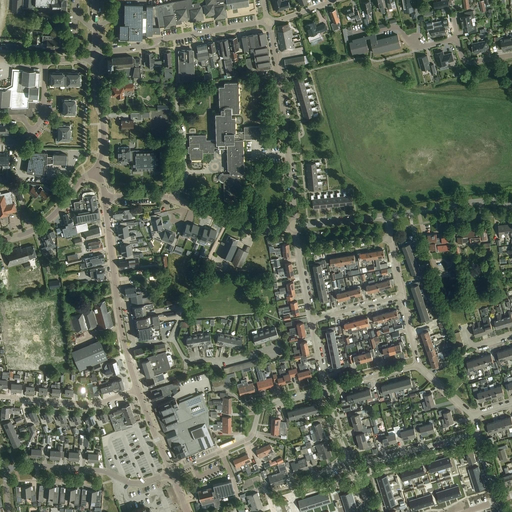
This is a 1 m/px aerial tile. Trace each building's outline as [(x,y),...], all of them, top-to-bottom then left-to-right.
[(54,21),(55,11),(66,11),(66,0),(12,0),(12,11),(21,12),(21,7),(33,8),(33,4),(41,5),(41,12),(37,12),(37,20),(54,21)] [(184,0),(183,0),(178,1),(181,20),(188,19),(188,17),(184,0)] [(191,0),(184,0),(188,17),(191,16),(192,20),(195,19),(192,4),(191,0)] [(227,8),(225,0),(205,0),(206,5),(203,5),(205,15),(215,13),(216,18),(225,16),(224,9),(227,8)] [(225,0),(227,8),(228,10),(232,9),(249,6),(248,0),(225,0)] [(280,0),(272,0),(273,0),(276,12),(283,10),(283,9),(289,7),(287,0),(286,0),(281,2),(280,0)] [(383,7),(381,0),(375,0),(375,4),(376,3),(377,7),(380,6),(382,13),(385,13),(384,6),(383,7)] [(387,0),(388,3),(387,3),(389,9),(392,8),(395,8),(394,0),(393,0),(387,0)] [(419,0),(412,0),(402,2),(404,12),(415,10),(414,3),(416,3),(417,6),(421,6),(419,0)] [(448,0),(445,0),(437,2),(439,9),(450,6),(448,0)] [(178,1),(171,2),(175,25),(182,24),(181,20),(178,1)] [(368,19),(370,19),(368,12),(372,11),(371,8),(371,7),(371,4),(370,4),(369,1),(363,3),(365,13),(366,19),(364,19),(365,26),(369,25),(368,19)] [(171,2),(156,6),(160,28),(175,25),(171,2)] [(199,2),(192,4),(195,19),(202,18),(199,2)] [(156,5),(156,6),(146,6),(146,9),(145,9),(143,9),(143,5),(125,4),(125,22),(125,26),(142,26),(144,34),(147,34),(160,34),(160,33),(160,32),(160,28),(156,6),(156,5)] [(344,11),(345,11),(344,12),(345,15),(346,15),(346,16),(350,15),(352,19),(356,17),(357,20),(361,19),(357,11),(354,12),(353,7),(344,11)] [(339,29),(338,25),(340,25),(338,18),(339,18),(338,15),(337,15),(335,10),(333,11),(333,10),(331,11),(331,12),(330,12),(332,16),(331,17),(332,20),(333,19),(334,23),(331,24),(334,31),(339,29)] [(461,17),(462,24),(472,22),(471,18),(474,17),(473,11),(466,12),(466,16),(461,17)] [(437,22),(437,25),(439,35),(446,33),(445,28),(448,27),(446,20),(441,21),(437,22)] [(316,28),(314,22),(306,25),(307,30),(309,36),(308,37),(310,42),(322,38),(319,33),(327,30),(325,24),(319,26),(319,27),(316,28)] [(437,22),(433,22),(427,24),(429,31),(432,30),(433,36),(439,35),(437,25),(437,22)] [(472,22),(462,24),(463,31),(469,30),(470,33),(477,31),(476,25),(473,26),(472,22)] [(279,29),(277,30),(280,51),(294,48),(291,29),(290,29),(290,26),(289,27),(288,24),(278,26),(279,29)] [(142,26),(125,26),(125,29),(120,29),(120,39),(129,39),(129,40),(133,40),(133,38),(142,38),(142,34),(144,34),(142,26)] [(271,68),(264,34),(253,36),(253,35),(242,37),(244,51),(250,50),(250,52),(253,51),(257,70),(271,68)] [(53,36),(42,35),(42,43),(47,44),(46,48),(59,49),(59,40),(53,40),(53,36)] [(374,53),(400,47),(397,35),(390,37),(390,40),(372,44),(374,53)] [(509,49),(507,39),(503,39),(503,36),(496,38),(498,45),(501,44),(503,50),(509,49)] [(231,52),(232,60),(232,61),(238,60),(236,51),(239,50),(238,48),(239,47),(238,42),(237,43),(236,38),(229,39),(231,52)] [(353,54),(368,50),(365,38),(350,42),(353,54)] [(222,40),(217,41),(219,56),(223,55),(224,60),(231,59),(227,39),(222,40)] [(488,47),(487,41),(478,42),(478,43),(472,44),(473,52),(481,51),(481,52),(485,51),(485,47),(488,47)] [(207,44),(209,53),(209,57),(216,56),(214,42),(210,43),(209,43),(208,43),(207,44)] [(196,51),(198,60),(201,60),(202,67),(210,66),(209,58),(206,45),(197,46),(197,51),(196,51)] [(178,51),(179,82),(194,81),(194,51),(191,51),(191,49),(181,50),(181,51),(178,51)] [(444,55),(443,51),(435,53),(439,67),(447,64),(446,63),(454,61),(452,53),(447,54),(447,55),(444,55)] [(155,56),(152,56),(152,52),(146,53),(146,54),(146,58),(146,62),(144,62),(144,67),(150,66),(150,67),(149,67),(149,69),(153,69),(153,67),(161,67),(161,61),(155,62),(155,56)] [(170,77),(167,52),(164,52),(164,62),(164,63),(164,65),(165,65),(165,66),(162,66),(162,82),(162,86),(167,85),(166,81),(170,81),(170,77)] [(418,58),(419,60),(422,70),(430,68),(431,73),(436,72),(433,64),(430,65),(427,55),(418,58)] [(307,56),(284,60),(286,68),(309,63),(307,56)] [(135,68),(133,77),(140,77),(140,67),(139,67),(139,65),(140,65),(140,60),(139,59),(135,59),(132,57),(112,58),(112,60),(107,61),(107,66),(112,65),(112,67),(133,66),(135,64),(136,64),(136,67),(135,68)] [(0,106),(9,107),(9,108),(12,108),(15,108),(18,108),(21,108),(24,108),(27,108),(29,108),(29,105),(29,101),(35,102),(39,102),(40,73),(35,73),(35,71),(23,70),(23,72),(14,71),(13,86),(6,90),(0,89),(0,106)] [(75,72),(75,71),(71,71),(71,72),(59,72),(59,71),(55,71),(55,72),(52,72),(52,74),(49,74),(49,86),(81,86),(81,73),(78,73),(78,72),(75,72)] [(294,81),(296,87),(304,84),(304,86),(307,85),(307,83),(304,83),(302,78),(294,81)] [(263,139),(263,126),(244,127),(244,132),(235,132),(235,117),(231,117),(231,114),(239,113),(238,82),(225,83),(224,83),(224,86),(221,87),(219,87),(219,110),(221,110),(221,113),(215,114),(216,140),(206,140),(206,135),(189,136),(189,147),(188,147),(188,153),(190,153),(190,156),(190,158),(192,160),(201,160),(203,158),(203,156),(203,153),(214,153),(214,148),(227,148),(228,169),(228,170),(230,170),(230,174),(223,174),(221,175),(220,176),(220,177),(220,179),(221,180),(222,181),(223,182),(224,182),(224,201),(233,201),(234,201),(234,200),(235,200),(235,199),(235,197),(240,197),(240,179),(240,178),(239,178),(238,178),(238,174),(244,174),(246,173),(247,172),(247,171),(247,169),(247,168),(246,167),(244,166),(243,140),(261,139),(263,139)] [(134,90),(133,83),(123,83),(123,86),(111,87),(111,92),(111,93),(111,95),(111,96),(116,96),(116,98),(124,98),(124,90),(134,90)] [(296,87),(297,93),(306,91),(306,92),(309,91),(309,90),(308,89),(306,90),(304,86),(304,84),(296,87)] [(297,93),(299,100),(308,97),(308,98),(311,97),(311,96),(310,95),(307,96),(306,92),(306,91),(297,93)] [(299,100),(301,106),(310,103),(310,104),(313,103),(312,101),(309,102),(308,98),(308,97),(299,100)] [(301,106),(303,112),(311,110),(312,111),(315,110),(314,109),(314,108),(311,108),(310,104),(310,103),(301,106)] [(311,110),(303,112),(305,118),(313,116),(313,117),(316,116),(316,114),(313,115),(312,111),(311,110)] [(142,120),(141,113),(130,113),(131,120),(121,121),(121,128),(126,128),(126,127),(133,127),(133,117),(137,117),(137,120),(142,120)] [(9,130),(9,121),(4,121),(4,126),(0,125),(0,133),(5,134),(5,130),(9,130)] [(129,147),(118,148),(119,161),(121,161),(121,165),(127,164),(127,160),(130,160),(132,160),(132,165),(133,171),(149,170),(149,172),(159,171),(159,163),(158,150),(138,151),(138,150),(132,150),(132,151),(132,152),(130,152),(129,147)] [(29,158),(27,172),(43,175),(44,173),(45,163),(47,163),(49,163),(53,162),(53,163),(67,163),(67,154),(59,154),(59,152),(55,152),(55,154),(53,154),(53,156),(49,156),(47,156),(47,152),(30,152),(30,158),(29,158)] [(306,164),(307,171),(316,170),(316,169),(316,165),(318,164),(318,162),(315,162),(315,163),(306,164)] [(307,171),(308,177),(317,176),(317,175),(316,171),(319,171),(319,169),(316,169),(316,170),(307,171)] [(308,177),(308,184),(317,183),(317,182),(317,178),(320,177),(320,175),(317,175),(317,176),(308,177)] [(317,183),(308,184),(309,190),(318,189),(317,184),(320,184),(320,181),(317,182),(317,183)] [(42,188),(40,186),(37,190),(33,187),(28,193),(34,198),(37,195),(40,198),(41,197),(44,199),(45,199),(46,198),(46,197),(48,194),(42,189),(42,188)] [(14,203),(13,203),(10,192),(5,193),(1,194),(6,216),(9,216),(8,213),(16,211),(14,203)] [(92,192),(91,192),(85,193),(84,193),(83,194),(82,195),(82,196),(82,197),(82,200),(80,200),(80,201),(79,202),(79,204),(74,205),(76,212),(74,213),(76,225),(75,225),(77,233),(88,230),(86,223),(85,223),(85,221),(99,219),(96,204),(98,203),(98,201),(96,201),(95,195),(94,194),(94,193),(93,192),(92,192)] [(345,196),(346,205),(352,205),(351,196),(346,196),(346,193),(343,194),(344,196),(345,196)] [(337,194),(337,197),(338,197),(339,206),(346,205),(345,196),(344,196),(339,197),(339,194),(337,194)] [(324,195),(324,198),(325,198),(326,207),(332,207),(332,198),(331,198),(326,198),(326,195),(324,195)] [(330,195),(331,198),(332,198),(332,207),(339,206),(338,197),(337,197),(333,198),(333,195),(330,195)] [(313,208),(319,208),(319,199),(318,199),(313,199),(313,196),(311,197),(311,200),(312,200),(313,208)] [(319,208),(326,207),(325,198),(324,198),(320,199),(320,196),(317,196),(318,199),(319,199),(319,208)] [(123,220),(128,219),(131,219),(132,217),(131,214),(133,213),(132,209),(113,212),(113,218),(115,219),(123,218),(123,220)] [(69,220),(67,214),(63,216),(66,227),(56,230),(58,234),(61,233),(62,238),(77,234),(74,225),(73,225),(71,219),(69,220)] [(157,214),(143,217),(144,221),(150,220),(151,224),(152,224),(162,222),(161,217),(158,217),(157,214)] [(120,226),(117,226),(118,232),(128,231),(128,226),(135,225),(134,220),(120,222),(120,226)] [(151,224),(149,225),(152,239),(162,230),(161,229),(161,228),(163,227),(162,222),(152,224),(151,224)] [(187,224),(182,236),(188,238),(189,236),(188,236),(192,226),(187,224)] [(192,226),(188,236),(189,236),(194,238),(199,226),(193,224),(192,226)] [(100,228),(98,227),(83,232),(85,239),(100,235),(101,233),(100,228)] [(204,228),(199,240),(205,243),(206,240),(210,230),(204,228)] [(206,240),(212,243),(216,231),(210,228),(210,230),(206,240)] [(162,230),(152,239),(161,242),(161,241),(166,243),(170,232),(165,230),(164,232),(163,232),(162,230)] [(46,247),(41,249),(45,259),(53,255),(50,248),(55,246),(54,243),(51,238),(56,236),(53,231),(45,235),(46,236),(42,237),(46,247)] [(128,231),(118,232),(119,237),(122,237),(122,241),(123,241),(136,239),(136,238),(136,235),(129,235),(128,231)] [(461,237),(458,238),(458,244),(463,244),(463,243),(468,243),(468,241),(470,241),(471,243),(481,242),(481,240),(482,240),(486,240),(485,231),(481,232),(482,234),(478,235),(478,234),(477,234),(476,234),(476,235),(474,235),(474,231),(463,232),(463,234),(463,237),(461,237)] [(170,232),(166,243),(171,244),(168,250),(173,252),(178,238),(174,237),(175,234),(170,232)] [(437,237),(436,234),(427,235),(428,243),(429,243),(430,250),(436,249),(436,251),(450,249),(449,241),(448,241),(447,236),(437,237)] [(223,244),(218,255),(230,261),(236,248),(235,246),(238,240),(229,235),(226,241),(224,240),(223,242),(222,242),(221,243),(223,244)] [(123,244),(120,245),(121,250),(132,249),(132,244),(138,243),(137,238),(136,238),(136,239),(123,241),(123,244)] [(101,244),(100,241),(88,243),(89,251),(103,248),(102,244),(101,244)] [(404,252),(411,250),(410,244),(411,244),(410,241),(404,243),(405,246),(402,247),(404,252)] [(282,248),(274,249),(275,252),(278,252),(289,250),(289,244),(282,244),(282,248)] [(36,257),(33,245),(21,249),(21,247),(4,252),(9,267),(27,261),(27,260),(31,259),(31,258),(36,257)] [(248,252),(238,248),(232,263),(241,267),(248,252)] [(132,249),(121,250),(122,255),(125,255),(125,259),(139,257),(139,253),(133,253),(132,249)] [(404,252),(406,258),(415,255),(414,252),(413,253),(411,250),(404,252)] [(371,252),(373,259),(376,258),(377,269),(380,269),(380,265),(380,264),(379,261),(378,258),(379,258),(377,251),(371,252)] [(366,253),(360,254),(361,261),(364,260),(365,263),(365,264),(368,263),(367,263),(367,260),(366,253)] [(83,259),(84,263),(88,262),(90,261),(93,260),(93,261),(103,259),(104,258),(104,256),(102,254),(83,259)] [(406,258),(408,264),(416,261),(415,258),(416,257),(415,255),(406,258)] [(343,264),(346,263),(347,269),(350,268),(350,265),(348,256),(342,257),(343,264)] [(104,263),(103,259),(93,261),(93,260),(90,261),(88,262),(84,263),(85,268),(89,267),(89,266),(104,263)] [(120,265),(120,267),(121,268),(129,267),(129,264),(131,264),(136,264),(135,259),(130,260),(126,260),(126,261),(120,262),(120,265)] [(315,265),(313,266),(314,271),(322,270),(321,267),(326,266),(325,260),(321,260),(322,261),(315,262),(315,265)] [(416,261),(408,264),(411,269),(418,267),(420,267),(419,264),(417,265),(416,261)] [(285,267),(277,269),(278,272),(292,269),(291,263),(284,264),(285,267)] [(99,268),(89,269),(90,271),(91,278),(97,277),(97,280),(106,279),(106,278),(106,277),(106,276),(105,276),(104,269),(103,269),(103,267),(99,268)] [(418,267),(411,269),(413,275),(415,274),(416,277),(423,274),(421,272),(420,272),(418,267)] [(292,269),(278,272),(279,275),(283,274),(284,277),(287,277),(293,275),(292,269)] [(383,277),(386,288),(391,287),(390,280),(387,280),(386,276),(383,277)] [(56,282),(49,284),(50,290),(60,288),(59,280),(55,280),(56,282)] [(378,283),(375,284),(374,280),(371,281),(374,291),(380,290),(378,283)] [(414,286),(411,287),(413,292),(420,289),(419,285),(420,284),(419,281),(413,284),(414,286)] [(287,287),(279,288),(280,291),(294,288),(293,282),(286,283),(287,287)] [(356,286),(354,287),(356,296),(362,295),(360,288),(357,288),(356,286)] [(131,296),(131,298),(136,297),(141,296),(140,291),(136,292),(136,287),(125,289),(126,296),(131,296)] [(341,288),(342,290),(344,299),(350,298),(348,291),(346,291),(345,287),(341,288)] [(294,288),(280,291),(280,294),(283,294),(288,293),(289,296),(286,297),(287,300),(293,299),(292,295),(295,294),(294,288)] [(327,288),(318,290),(319,297),(327,295),(326,291),(328,290),(327,288)] [(420,289),(413,292),(415,298),(424,295),(423,293),(422,293),(420,289)] [(327,295),(319,297),(320,301),(323,301),(323,304),(330,302),(330,299),(328,300),(327,295)] [(424,295),(415,298),(417,304),(424,302),(423,298),(425,298),(424,295)] [(131,298),(133,307),(138,306),(143,305),(143,303),(154,302),(154,300),(157,300),(156,296),(142,298),(142,296),(141,296),(136,297),(131,298)] [(291,306),(283,307),(284,310),(291,309),(298,307),(297,301),(294,302),(293,299),(287,300),(287,303),(290,303),(291,306)] [(93,310),(80,314),(67,317),(71,333),(98,326),(99,330),(113,326),(109,312),(107,312),(104,301),(94,304),(95,309),(93,309),(93,310)] [(424,302),(417,304),(419,310),(428,307),(427,305),(427,304),(425,305),(424,302)] [(138,306),(133,307),(133,308),(132,308),(132,312),(133,311),(135,319),(134,319),(135,323),(138,339),(161,335),(160,324),(158,315),(145,317),(144,309),(153,308),(152,303),(143,305),(138,306)] [(428,307),(419,310),(421,317),(429,314),(427,310),(429,309),(428,307)] [(391,312),(385,313),(387,320),(390,319),(391,323),(394,323),(391,312)] [(429,314),(421,317),(423,322),(425,321),(426,323),(427,323),(433,321),(432,320),(432,318),(430,319),(429,314)] [(502,327),(508,325),(506,317),(502,318),(501,314),(499,315),(502,327)] [(379,315),(373,316),(375,323),(378,323),(378,324),(378,326),(379,326),(382,325),(379,315)] [(496,329),(502,327),(499,315),(497,316),(498,320),(494,321),(496,329)] [(485,325),(487,332),(493,330),(489,318),(487,318),(488,323),(484,324),(485,325)] [(362,320),(356,321),(359,331),(361,330),(364,329),(362,320)] [(353,334),(353,333),(359,331),(356,321),(350,323),(352,329),(353,334)] [(477,323),(479,327),(481,335),(487,333),(487,332),(485,325),(481,326),(480,322),(477,323)] [(289,329),(290,332),(304,329),(303,323),(296,324),(297,327),(292,328),(289,329)] [(350,334),(353,334),(352,329),(350,323),(344,324),(346,331),(349,331),(350,334)] [(479,327),(475,328),(474,324),(472,325),(476,337),(481,335),(479,327)] [(269,329),(273,340),(275,340),(274,338),(278,337),(275,327),(269,329)] [(327,337),(335,335),(334,331),(336,330),(335,327),(328,329),(328,332),(326,332),(327,337)] [(269,328),(263,330),(267,341),(270,340),(271,341),(273,340),(269,329),(269,328)] [(423,339),(430,336),(428,331),(430,331),(429,328),(423,330),(423,333),(421,333),(423,339)] [(257,332),(257,333),(258,333),(261,344),(263,343),(263,342),(267,341),(263,330),(257,332)] [(206,348),(205,345),(203,334),(204,334),(203,333),(197,334),(199,345),(203,345),(203,346),(204,349),(206,348)] [(220,346),(222,346),(224,335),(218,333),(218,335),(217,334),(216,337),(217,337),(216,343),(220,344),(220,346)] [(224,345),(228,346),(230,335),(224,333),(224,335),(222,346),(224,346),(224,345)] [(258,333),(257,333),(252,335),(255,345),(259,343),(259,345),(261,344),(258,333)] [(232,348),(234,349),(236,337),(236,336),(230,335),(228,346),(232,347),(232,348)] [(336,340),(335,335),(327,337),(329,344),(338,342),(337,339),(336,340)] [(192,336),(191,336),(185,337),(186,338),(185,338),(185,341),(186,341),(187,347),(191,346),(191,348),(193,347),(192,336)] [(430,336),(423,339),(425,345),(434,342),(433,339),(432,336),(430,337),(430,336)] [(236,337),(234,349),(236,349),(236,348),(240,349),(242,339),(236,337)] [(71,352),(79,371),(108,359),(99,340),(71,352)] [(433,345),(435,344),(440,342),(439,340),(434,342),(425,345),(427,350),(434,348),(433,345)] [(394,344),(396,353),(402,351),(401,349),(404,348),(402,342),(399,342),(400,344),(394,345),(394,344)] [(392,346),(388,347),(390,355),(396,353),(394,344),(391,344),(392,346)] [(135,349),(137,356),(149,354),(147,347),(135,349)] [(390,355),(388,347),(383,348),(383,347),(380,347),(381,354),(384,354),(385,356),(390,355)] [(438,353),(437,351),(438,350),(437,347),(434,348),(427,350),(429,356),(438,353)] [(367,361),(373,359),(372,357),(375,356),(373,349),(370,350),(370,352),(365,353),(365,351),(367,361)] [(511,357),(509,349),(503,351),(506,360),(507,359),(511,358),(511,361),(511,357)] [(363,354),(359,355),(361,362),(367,361),(365,351),(362,352),(363,354)] [(506,360),(503,351),(497,353),(498,357),(496,357),(498,366),(501,365),(500,362),(505,360),(506,364),(508,364),(507,359),(506,360)] [(149,360),(142,362),(147,377),(171,369),(170,365),(168,360),(167,356),(166,352),(148,357),(149,360)] [(438,353),(429,356),(431,362),(438,359),(441,358),(440,355),(439,356),(438,353)] [(361,362),(359,355),(357,356),(356,354),(348,356),(350,363),(353,362),(355,362),(356,364),(361,362)] [(491,354),(485,356),(488,365),(489,365),(492,364),(493,368),(497,367),(496,362),(494,363),(491,354)] [(485,356),(479,358),(481,367),(483,367),(486,366),(488,370),(490,369),(489,365),(488,365),(485,356)] [(301,363),(303,371),(305,377),(311,376),(310,369),(309,367),(306,365),(305,365),(304,363),(307,362),(306,358),(300,360),(301,363)] [(476,369),(477,369),(480,368),(482,372),(484,371),(483,367),(481,367),(479,358),(473,360),(476,369)] [(438,359),(431,362),(433,368),(435,367),(436,369),(443,367),(442,364),(440,365),(438,359)] [(340,360),(332,362),(333,367),(335,367),(337,370),(343,368),(343,365),(341,366),(340,360)] [(476,369),(473,360),(467,362),(468,366),(465,367),(468,376),(471,375),(470,371),(474,369),(476,373),(478,373),(477,369),(476,369)] [(105,367),(106,371),(107,375),(119,372),(116,361),(109,363),(109,364),(106,364),(105,367)] [(300,372),(297,373),(296,368),(292,370),(294,376),(294,377),(298,376),(299,379),(305,377),(303,371),(301,363),(298,364),(300,372)] [(280,365),(281,369),(285,383),(291,381),(290,378),(294,377),(294,376),(292,370),(288,371),(289,373),(286,374),(284,368),(285,368),(284,364),(280,365)] [(279,384),(285,383),(281,369),(278,369),(280,376),(277,377),(276,374),(272,375),(274,382),(278,381),(279,384)] [(266,388),(261,371),(257,372),(259,381),(256,382),(258,390),(266,388)] [(261,371),(266,388),(273,386),(271,378),(267,379),(264,371),(262,372),(261,371)] [(2,380),(2,387),(7,387),(8,377),(10,377),(10,372),(3,372),(2,380)] [(165,379),(163,372),(157,375),(157,374),(152,376),(153,378),(146,381),(146,382),(146,383),(146,384),(147,385),(148,388),(152,386),(153,386),(155,386),(155,385),(156,385),(155,383),(165,379)] [(124,387),(122,379),(111,383),(111,382),(99,386),(102,394),(124,387)] [(246,379),(244,380),(247,393),(255,391),(252,383),(248,384),(246,379)] [(411,379),(406,380),(408,387),(412,386),(413,388),(416,387),(414,380),(411,381),(411,379)] [(247,393),(244,380),(241,381),(241,383),(237,384),(237,387),(240,395),(247,393)] [(406,380),(400,382),(402,391),(404,390),(403,389),(408,387),(406,380)] [(56,382),(55,385),(52,384),(51,388),(52,388),(52,394),(60,394),(60,389),(59,389),(60,385),(60,382),(56,382)] [(152,393),(150,394),(153,401),(155,399),(156,400),(159,399),(164,397),(171,394),(170,390),(172,389),(179,387),(177,382),(150,390),(152,393)] [(400,382),(393,383),(395,391),(399,390),(399,392),(402,391),(400,382)] [(34,384),(29,383),(29,387),(26,386),(26,392),(34,392),(34,387),(33,387),(34,384)] [(393,383),(387,385),(389,392),(391,398),(393,398),(392,392),(395,391),(393,383)] [(495,387),(498,396),(504,394),(501,385),(497,387),(495,383),(493,383),(494,388),(495,387)] [(492,398),(498,396),(495,387),(494,388),(491,389),(489,384),(487,385),(488,389),(489,389),(492,398)] [(89,387),(90,390),(91,395),(99,394),(97,388),(97,389),(96,385),(89,387)] [(389,392),(387,385),(381,386),(382,388),(379,390),(381,396),(384,395),(384,394),(389,392)] [(73,386),(68,386),(68,390),(65,389),(65,395),(73,395),(73,390),(72,390),(73,386)] [(481,387),(482,391),(483,391),(486,400),(492,398),(489,389),(488,389),(484,391),(483,386),(481,387)] [(78,387),(78,390),(78,396),(86,396),(86,390),(85,390),(85,387),(78,387)] [(480,402),(486,400),(483,391),(482,391),(479,392),(477,388),(473,389),(476,399),(479,398),(480,402)] [(370,390),(365,391),(367,398),(372,397),(372,399),(375,398),(374,391),(371,392),(370,390)] [(424,399),(425,402),(433,400),(432,394),(426,395),(425,390),(420,392),(420,394),(421,399),(424,399)] [(365,391),(359,393),(361,401),(363,401),(363,399),(367,399),(367,398),(365,391)] [(158,406),(174,446),(174,447),(177,457),(179,456),(180,459),(199,452),(216,445),(215,441),(213,438),(209,427),(208,410),(202,393),(193,397),(180,402),(179,402),(179,403),(177,404),(175,399),(170,401),(159,405),(160,406),(158,406)] [(359,393),(353,394),(355,402),(355,403),(358,402),(361,401),(359,393)] [(351,411),(350,405),(349,403),(355,402),(353,394),(347,396),(348,398),(345,399),(347,405),(343,406),(345,412),(351,411)] [(433,400),(425,402),(422,403),(423,406),(425,411),(430,410),(430,407),(435,405),(433,400)] [(114,413),(109,414),(113,424),(112,424),(115,431),(121,429),(121,430),(127,428),(126,425),(131,423),(136,421),(130,407),(131,407),(130,403),(124,405),(121,406),(122,409),(113,412),(114,413)] [(2,407),(2,412),(9,412),(12,413),(13,413),(13,412),(14,412),(17,412),(17,408),(14,408),(7,407),(8,404),(3,404),(2,407)] [(316,404),(311,405),(313,413),(318,412),(318,413),(321,413),(319,406),(317,406),(316,404)] [(217,410),(222,410),(222,413),(231,413),(231,405),(217,405),(217,410)] [(311,405),(304,407),(307,416),(309,416),(309,414),(313,413),(311,405)] [(304,407),(299,409),(301,416),(304,415),(304,417),(307,416),(304,407)] [(299,409),(292,410),(294,418),(295,419),(298,419),(297,417),(301,416),(299,409)] [(294,418),(292,410),(287,412),(288,414),(285,415),(287,422),(285,422),(286,427),(290,427),(288,421),(290,421),(289,419),(294,418)] [(443,419),(445,419),(452,417),(450,411),(445,413),(444,410),(439,411),(440,417),(442,416),(443,419)] [(32,418),(33,420),(34,423),(39,421),(35,411),(30,413),(30,414),(27,415),(28,419),(32,418)] [(356,415),(351,417),(353,423),(361,421),(360,417),(363,416),(362,414),(362,411),(355,413),(356,415)] [(52,419),(49,412),(45,414),(45,415),(41,416),(43,420),(46,419),(47,421),(52,419)] [(108,420),(105,412),(100,414),(101,415),(97,416),(99,421),(102,419),(103,422),(108,420)] [(67,420),(64,413),(59,415),(59,416),(56,417),(57,421),(61,420),(61,422),(67,420)] [(81,421),(78,414),(73,416),(74,417),(70,418),(72,422),(75,421),(76,423),(81,421)] [(95,422),(92,415),(87,417),(88,418),(85,419),(86,423),(89,422),(90,424),(95,422)] [(445,419),(443,419),(442,420),(443,423),(442,423),(443,428),(449,427),(448,424),(454,423),(452,417),(445,419)] [(272,419),(271,423),(272,424),(272,426),(285,427),(286,427),(285,422),(280,422),(280,419),(272,419)] [(432,423),(426,425),(428,433),(435,431),(434,427),(437,426),(435,419),(432,420),(432,423)] [(505,419),(499,421),(502,430),(503,430),(506,429),(508,433),(510,432),(509,428),(508,428),(505,419)] [(361,421),(353,423),(355,430),(356,429),(359,428),(360,431),(367,429),(366,427),(365,427),(364,425),(362,425),(361,421)] [(499,421),(493,423),(496,432),(500,430),(502,435),(504,434),(503,430),(502,430),(499,421)] [(312,430),(314,433),(322,431),(321,427),(320,423),(309,426),(311,430),(312,430)] [(422,423),(416,425),(418,431),(420,431),(422,435),(428,433),(426,425),(423,426),(422,423)] [(496,432),(493,423),(487,425),(489,434),(494,432),(496,437),(498,436),(496,432)] [(213,424),(213,431),(217,431),(217,429),(222,429),(222,433),(230,433),(231,424),(222,424),(220,424),(217,424),(213,424)] [(414,428),(407,430),(409,438),(416,436),(415,432),(418,431),(416,425),(413,425),(414,428)] [(285,427),(272,426),(272,429),(271,429),(271,434),(281,435),(281,438),(286,438),(286,435),(285,435),(285,427)] [(403,428),(400,429),(397,430),(399,436),(401,436),(403,440),(409,438),(407,430),(404,431),(403,428)] [(356,435),(358,442),(366,439),(365,436),(368,435),(367,429),(360,431),(361,434),(356,435)] [(396,437),(399,436),(397,430),(394,430),(395,433),(388,435),(389,439),(391,443),(397,441),(396,437)] [(311,434),(313,441),(314,441),(325,438),(324,434),(323,435),(322,431),(314,433),(311,434)] [(389,439),(388,435),(385,436),(384,433),(378,435),(380,441),(382,441),(384,445),(391,443),(389,439)] [(366,439),(358,442),(360,448),(364,447),(365,450),(372,448),(371,445),(370,442),(367,443),(366,439)] [(326,442),(316,445),(317,449),(318,449),(319,452),(320,452),(328,449),(327,446),(327,445),(326,442)] [(265,446),(263,447),(263,448),(268,460),(270,459),(271,459),(269,454),(273,452),(270,444),(265,446)] [(31,456),(36,457),(37,449),(32,448),(32,447),(29,446),(29,450),(32,451),(31,456)] [(503,446),(497,448),(501,460),(501,462),(507,460),(507,458),(503,446)] [(260,448),(256,450),(259,458),(264,456),(266,461),(268,460),(263,448),(263,447),(260,448)] [(50,458),(55,458),(55,450),(50,450),(51,448),(47,448),(47,452),(50,452),(50,458)] [(319,452),(316,453),(317,457),(319,456),(320,460),(331,457),(330,453),(329,453),(328,449),(320,452),(319,452)] [(464,458),(467,457),(474,455),(472,449),(462,452),(464,458)] [(88,461),(93,461),(93,454),(88,453),(89,451),(86,451),(85,458),(88,459),(88,461)] [(241,458),(246,470),(248,474),(251,472),(247,463),(251,462),(247,454),(242,456),(243,457),(241,458)] [(449,457),(442,459),(445,468),(452,466),(449,457)] [(238,458),(233,460),(236,468),(241,466),(243,471),(246,470),(241,458),(238,459),(238,458)] [(298,461),(298,462),(301,471),(305,469),(305,470),(309,469),(305,458),(298,461)] [(442,459),(435,461),(438,470),(445,468),(442,459)] [(435,461),(428,463),(431,473),(438,470),(435,461)] [(301,471),(298,462),(295,463),(294,462),(291,463),(294,474),(298,473),(297,472),(301,471)] [(284,464),(278,466),(280,472),(283,471),(284,474),(287,473),(286,469),(284,464)] [(418,466),(415,467),(418,476),(421,476),(422,475),(426,474),(423,465),(419,466),(418,466)] [(478,466),(469,469),(471,477),(480,474),(478,466)] [(415,467),(408,469),(411,479),(418,476),(415,467)] [(511,483),(511,482),(507,467),(505,468),(506,472),(505,472),(506,475),(503,476),(506,485),(511,483)] [(408,469),(401,471),(404,481),(408,480),(411,479),(408,469)] [(280,472),(275,474),(279,484),(282,483),(286,482),(284,474),(283,471),(280,472)] [(279,484),(275,474),(268,476),(272,487),(275,486),(275,485),(279,484)] [(480,474),(471,477),(473,483),(473,484),(483,481),(482,480),(480,474)] [(387,476),(377,479),(380,486),(389,483),(387,476)] [(198,492),(196,493),(197,499),(200,498),(200,501),(201,501),(202,505),(213,502),(215,509),(221,507),(219,499),(221,498),(220,496),(234,492),(231,480),(213,484),(214,488),(211,489),(211,488),(198,492)] [(483,481),(473,484),(475,491),(485,488),(483,481)] [(389,483),(380,486),(382,493),(391,490),(389,483)] [(30,486),(25,487),(26,498),(31,497),(31,501),(36,501),(35,490),(31,490),(30,486)] [(458,486),(451,489),(454,498),(461,496),(459,488),(458,486)] [(26,498),(25,487),(20,487),(20,491),(16,492),(17,502),(22,502),(22,498),(26,498)] [(43,498),(48,498),(49,487),(44,487),(44,491),(39,490),(38,501),(43,502),(43,498)] [(49,487),(48,498),(53,499),(52,502),(57,503),(58,492),(54,492),(54,487),(49,487)] [(65,500),(69,500),(70,489),(65,488),(65,492),(60,492),(59,503),(64,503),(65,500)] [(75,489),(70,489),(69,500),(74,500),(74,505),(79,505),(80,494),(75,493),(75,489)] [(451,489),(444,491),(447,500),(454,498),(451,489)] [(86,501),(91,502),(92,491),(87,490),(86,494),(82,494),(81,505),(86,505),(86,501)] [(391,490),(382,493),(384,501),(394,498),(391,490)] [(92,491),(91,502),(95,502),(95,506),(100,506),(101,496),(96,495),(97,491),(92,491)] [(444,491),(437,493),(440,503),(447,500),(444,491)] [(351,492),(342,495),(344,503),(354,500),(351,492)] [(257,493),(247,496),(249,503),(251,503),(259,500),(258,496),(257,493)] [(328,493),(321,495),(324,504),(331,502),(328,493)] [(432,494),(424,497),(427,506),(435,504),(432,494)] [(321,495),(313,497),(316,507),(324,504),(321,495)] [(313,497),(306,499),(309,509),(316,507),(313,497)] [(424,497),(417,499),(420,509),(427,506),(424,497)] [(394,498),(384,501),(386,508),(396,505),(394,498)] [(306,499),(299,502),(302,511),(309,509),(306,499)] [(417,499),(410,501),(410,503),(413,511),(420,509),(417,499)] [(259,500),(251,503),(252,506),(250,507),(251,511),(262,507),(261,504),(260,504),(259,500)] [(354,500),(344,503),(346,510),(356,507),(354,500)]
